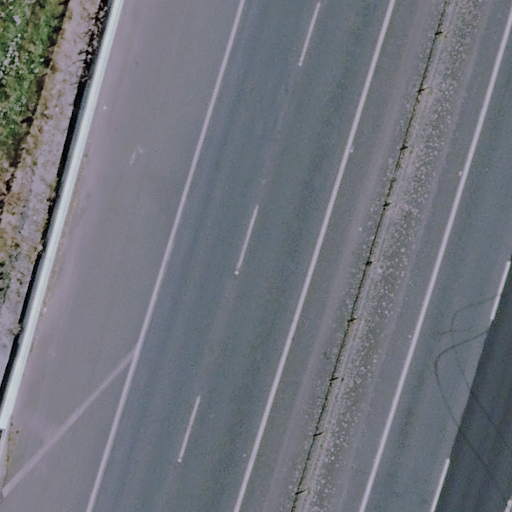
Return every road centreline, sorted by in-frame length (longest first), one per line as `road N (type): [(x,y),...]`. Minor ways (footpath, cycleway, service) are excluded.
road 1 (motorway): [(158,511),(315,0)]
road 2 (motorway): [(511,263),(433,511)]
